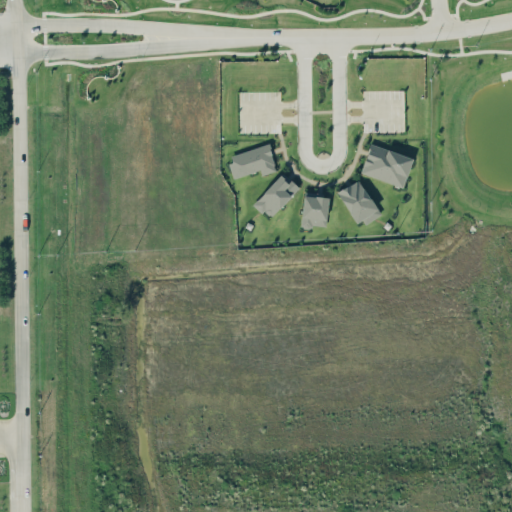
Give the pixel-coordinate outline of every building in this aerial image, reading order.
[(413,158),(370,143),(360,172),(403,187),(413,158)] [(260,170),(261,174),(276,171),(268,144),(227,155),(233,177),(260,170)] [(270,218),(299,187),(282,172),(253,203),(270,218)] [(380,212),(357,179),(336,193),(359,226),(380,212)] [(326,227),(328,197),(303,195),(301,226),(326,227)]
